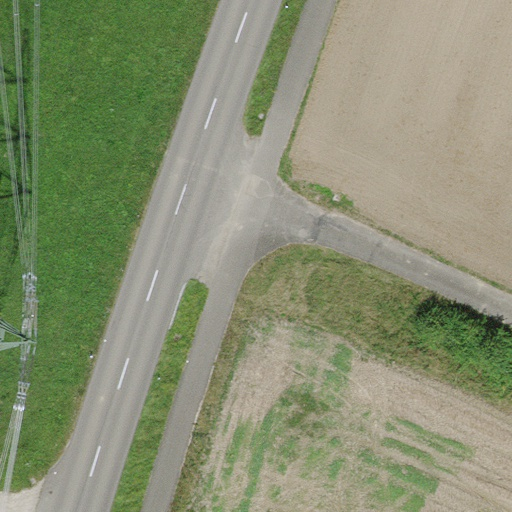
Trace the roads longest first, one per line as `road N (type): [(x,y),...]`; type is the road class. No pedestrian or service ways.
road 1 (tertiary): [(75,511),(179,185),(248,0)]
road 2 (track): [(179,185),(246,204),(511,319)]
